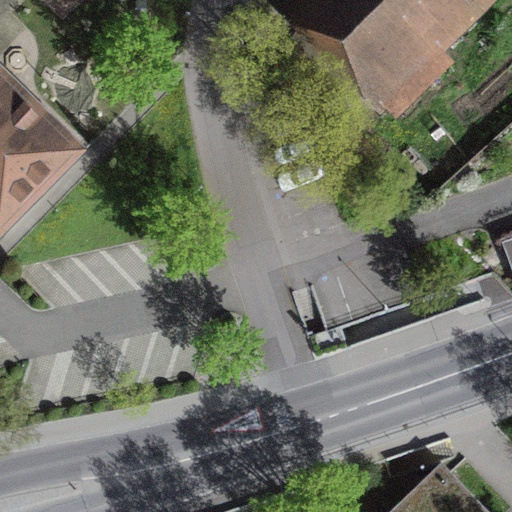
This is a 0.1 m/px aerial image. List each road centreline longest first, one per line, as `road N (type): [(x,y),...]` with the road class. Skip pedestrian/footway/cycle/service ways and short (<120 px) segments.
road 1 (residential): [(307,423),(220,116),(215,46),(222,0)]
road 2 (primary): [(8,511),(307,423)]
road 3 (primary): [(307,423),(511,351)]
